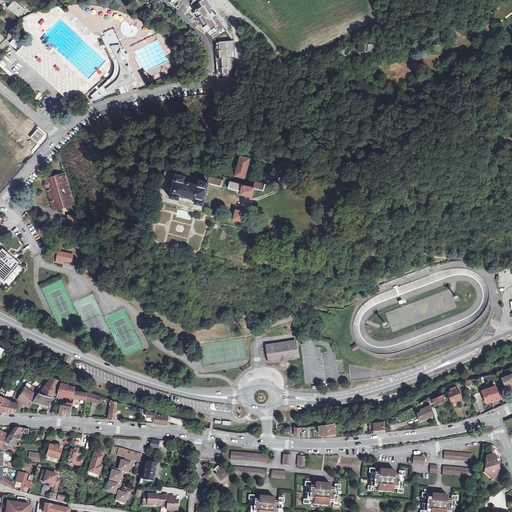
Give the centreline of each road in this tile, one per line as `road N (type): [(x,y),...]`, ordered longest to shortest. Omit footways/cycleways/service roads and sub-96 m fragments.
road 1 (unclassified): [(236,9),(296,77),(341,93),(380,99),(511,71)]
road 2 (residential): [(268,443),(365,444),(490,421)]
road 3 (secondary): [(1,318),(128,375),(192,393)]
road 4 (tertiary): [(0,419),(198,435)]
road 5 (unclassified): [(203,83),(105,104),(58,136)]
road 6 (secondary): [(313,399),(366,391),(436,366)]
road 7 (residential): [(500,435),(374,452)]
